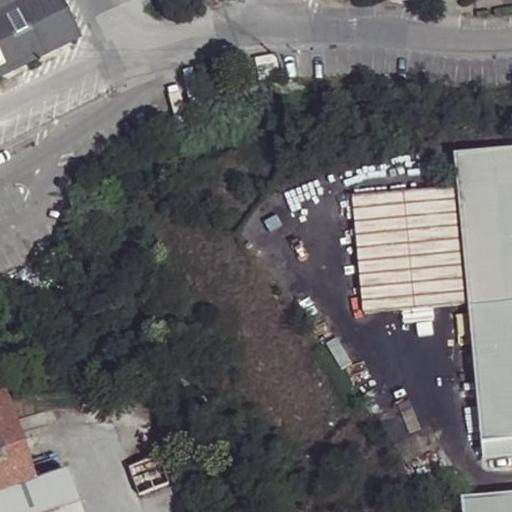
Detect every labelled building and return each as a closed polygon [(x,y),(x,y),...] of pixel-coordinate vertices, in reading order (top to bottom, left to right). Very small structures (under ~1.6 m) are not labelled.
[(0,0),(0,81),(83,40),(63,0),(0,0)] [(263,61),(267,82),(286,77),(281,56),(263,61)] [(204,70),(208,90),(240,81),(236,63),(204,70)] [(511,150),(454,156),(457,188),(358,197),(364,315),(468,305),(482,458),(511,455),(511,150)] [(0,496),(39,483),(8,396),(0,398),(0,496)] [(165,463),(135,473),(144,501),(174,490),(165,463)] [(0,511),(82,511),(70,473),(39,483),(0,496),(0,511)] [(511,511),(511,493),(462,498),(463,511),(511,511)]
